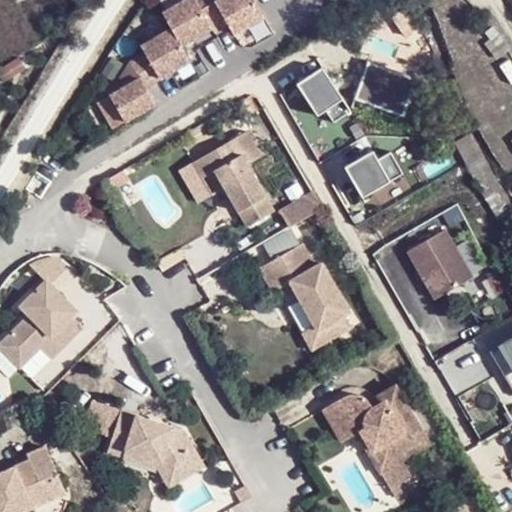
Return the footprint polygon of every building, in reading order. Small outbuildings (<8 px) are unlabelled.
[(192,0),(190,0),(162,16),(170,32),(180,49),(192,42),(211,32),(200,13),(192,0)] [(192,0),(200,13),(223,0),(192,0)] [(223,0),(200,13),(211,32),(213,36),(227,28),(233,38),(244,31),(263,20),(251,0),(223,0)] [(263,20),(244,31),(250,41),(269,30),(263,20)] [(130,66),(145,91),(171,75),(189,65),(180,49),(170,32),(140,49),(144,57),(130,66)] [(211,32),(192,42),(197,52),(216,41),(213,36),(211,32)] [(357,96),(403,116),(417,83),(369,63),(357,96)] [(189,65),(171,75),(176,83),(194,73),(189,65)] [(145,91),(130,66),(119,83),(123,91),(109,99),(114,108),(124,125),(154,108),(145,91)] [(309,119),(339,105),(321,67),(291,81),(309,119)] [(124,125),(114,108),(103,114),(113,132),(124,125)] [(189,168),(196,183),(214,173),(224,191),(242,229),(271,212),(247,165),(259,158),(247,134),(189,168)] [(501,212),(509,208),(470,138),(451,148),(495,227),(506,223),(501,212)] [(358,200),(400,174),(383,147),(341,172),(358,200)] [(214,173),(196,183),(206,201),(224,191),(214,173)] [(310,191),(276,209),(287,229),(321,210),(310,191)] [(253,276),(268,303),(292,289),(312,330),(315,335),(346,319),(353,314),(326,263),(319,268),(305,244),(253,276)] [(492,316),(464,268),(427,289),(454,337),(492,316)] [(85,335),(69,318),(64,322),(55,312),(65,303),(44,281),(23,301),(28,306),(37,316),(31,321),(4,346),(25,369),(41,354),(52,366),(85,335)] [(65,303),(55,312),(64,322),(69,318),(74,313),(65,303)] [(37,316),(28,306),(22,312),(31,321),(37,316)] [(315,335),(312,330),(297,337),(308,358),(354,334),(346,319),(315,335)] [(511,338),(484,355),(511,400),(511,399),(511,338)] [(0,352),(20,373),(25,369),(4,346),(0,349),(0,352)] [(361,399),(332,416),(351,446),(356,443),(368,435),(379,453),(393,446),(401,460),(422,449),(396,398),(369,413),(361,399)] [(118,411),(102,457),(126,466),(129,455),(168,467),(180,486),(207,473),(189,441),(135,425),(137,419),(118,411)] [(351,446),(332,416),(321,422),(338,455),(351,446)] [(368,435),(356,443),(379,485),(427,456),(422,449),(401,460),(393,446),(379,453),(368,435)] [(0,481),(0,511),(45,511),(53,509),(46,492),(64,484),(51,454),(32,461),(35,467),(0,481)] [(129,455),(126,466),(155,476),(167,495),(180,486),(168,467),(129,455)] [(46,492),(53,509),(71,502),(64,484),(46,492)]
